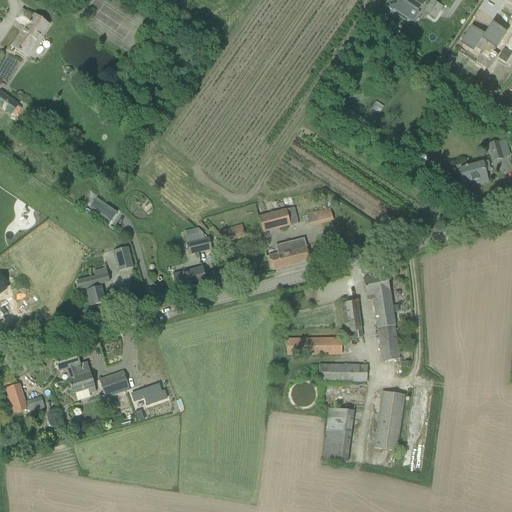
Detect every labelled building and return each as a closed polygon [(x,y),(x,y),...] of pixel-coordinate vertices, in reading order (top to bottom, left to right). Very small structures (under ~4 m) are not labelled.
[(390,0),(385,7),(393,12),(400,1),(417,13),(425,0),(390,0)] [(431,0),(430,0),(423,12),(435,19),(443,7),(431,0)] [(47,25),(35,16),(33,19),(23,11),(17,20),(27,27),(13,48),(25,56),(47,25)] [(484,37),(471,29),(461,44),(472,51),(475,48),(482,53),(479,59),(484,63),(482,66),(488,70),(497,56),(492,53),(494,49),(495,50),(504,34),(491,25),(484,37)] [(0,106),(11,115),(13,112),(17,105),(0,93),(0,106)] [(375,127),(349,109),(342,105),(334,100),(324,114),(332,120),(338,125),(365,142),(375,127)] [(371,109),(379,114),(383,107),(376,102),(371,109)] [(502,157),(498,142),(488,145),(492,160),(502,157)] [(459,170),(464,185),(478,181),(479,184),(488,181),(482,163),(459,170)] [(97,201),(90,211),(111,225),(118,215),(97,201)] [(258,217),(263,233),(298,224),(294,208),(286,210),(258,217)] [(311,213),(306,214),(310,228),(333,221),(330,209),(311,214),(311,213)] [(242,225),(216,233),(219,245),(245,237),(242,225)] [(208,239),(200,241),(198,234),(185,237),(189,255),(211,250),(208,239)] [(269,256),(272,271),(310,261),(304,239),(275,246),(277,254),(269,256)] [(133,268),(128,248),(113,251),(118,272),(133,268)] [(177,291),(206,283),(202,268),(173,276),(177,291)] [(85,292),(87,291),(91,307),(104,303),(100,288),(102,288),(101,285),(109,283),(106,269),(93,272),(94,277),(76,282),(78,291),(85,289),(85,292)] [(382,362),(399,359),(389,291),(390,291),(386,274),(362,279),(366,297),(367,296),(368,301),(373,300),(382,362)] [(346,340),(358,338),(362,338),(361,331),(357,302),(341,304),(346,340)] [(286,355),(342,355),(341,340),(286,340),(286,355)] [(71,379),(78,377),(75,367),(80,366),(80,365),(76,351),(54,358),(59,372),(68,370),(71,379)] [(75,367),(78,377),(71,379),(68,380),(72,395),(88,390),(89,394),(96,392),(90,374),(87,363),(80,365),(80,366),(75,367)] [(367,383),(367,366),(319,366),(318,382),(367,383)] [(99,381),(102,390),(105,399),(130,391),(123,372),(99,381)] [(317,401),(318,395),(317,390),(313,384),(308,381),(302,380),(296,382),(292,385),(290,388),(288,393),(288,399),(290,404),(295,409),(301,411),(307,410),(312,407),(314,406),(317,401)] [(150,384),(130,391),(133,399),(136,398),(139,405),(166,396),(163,388),(153,392),(150,384)] [(5,390),(13,414),(27,410),(19,385),(5,390)] [(396,452),(405,396),(382,392),(374,449),(396,452)] [(41,398),(26,403),(29,412),(44,408),(41,398)] [(347,463),(353,412),(329,409),(323,461),(347,463)] [(141,411),(135,413),(138,423),(144,420),(141,411)]
